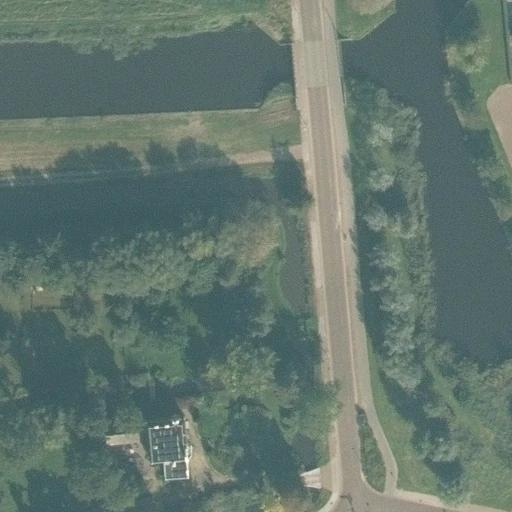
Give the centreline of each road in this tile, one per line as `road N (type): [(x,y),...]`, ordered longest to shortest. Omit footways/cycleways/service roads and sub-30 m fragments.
road 1 (tertiary): [(356,504),(305,0)]
road 2 (track): [(320,154),(0,176)]
